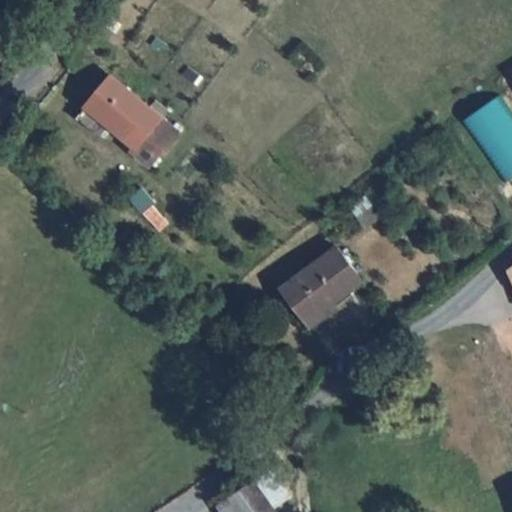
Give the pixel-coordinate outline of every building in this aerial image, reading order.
[(131,150),(127,154),(147,171),(176,138),(108,81),(82,110),(103,127),(131,150)] [(505,179),(511,173),(511,113),(497,92),(460,118),(505,179)] [(71,124),(91,141),(103,127),(82,110),(71,124)] [(366,304),(362,300),(376,287),(349,254),(295,298),(325,335),(366,304)] [(284,511),(281,507),(295,496),(276,471),(225,503),(231,511),(284,511)]
